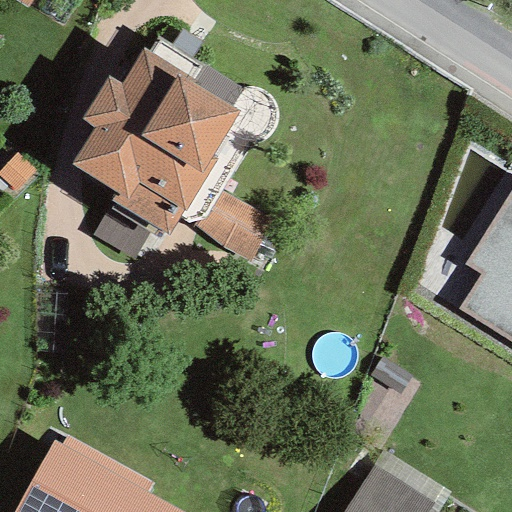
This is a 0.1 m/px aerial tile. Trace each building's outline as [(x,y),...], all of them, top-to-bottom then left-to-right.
[(184,212),(215,161),(209,157),(237,112),(229,107),(240,89),(157,38),(149,52),(142,48),(119,85),(107,78),(80,121),(93,129),(70,167),(113,194),(109,200),(166,235),(182,211),(184,212)] [(35,172),(16,153),(0,168),(0,178),(15,193),(35,172)] [(511,186),(464,265),(477,273),(455,310),(511,344),(511,186)] [(273,219),(219,193),(195,227),(221,248),(248,262),(273,219)] [(147,235),(107,210),(91,234),(131,259),(147,235)] [(53,441),(11,511),(181,511),(144,493),(150,483),(66,436),(61,446),(53,441)] [(425,511),(432,502),(372,465),(342,511),(425,511)]
